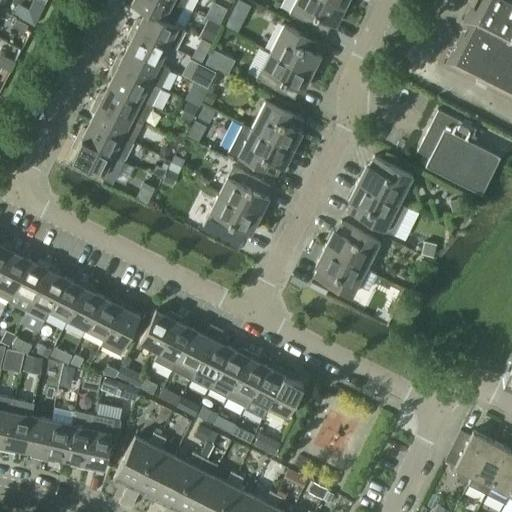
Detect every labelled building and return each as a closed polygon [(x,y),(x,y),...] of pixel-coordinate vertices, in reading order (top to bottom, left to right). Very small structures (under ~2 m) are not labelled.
[(173,24),(173,23),(182,5),(171,0),(131,0),(130,3),(144,10),(144,9),(173,24)] [(333,24),(343,5),(332,0),(292,0),(292,3),(293,3),(288,13),(325,32),(330,22),(333,24)] [(511,0),(483,0),(454,59),(511,89),(511,0)] [(215,2),(208,16),(220,22),(227,7),(215,2)] [(144,9),(144,10),(130,3),(144,10),(138,22),(133,19),(130,25),(167,44),(175,48),(184,29),(176,25),(173,23),(173,24),(144,9)] [(16,4),(11,13),(33,24),(38,15),(16,4)] [(229,16),(225,24),(234,29),(238,21),(229,16)] [(24,31),(28,24),(15,18),(12,25),(24,31)] [(207,18),(198,36),(210,42),(219,24),(207,18)] [(282,22),(268,50),(310,71),(319,53),(316,51),(320,42),(282,22)] [(132,34),(126,46),(157,62),(167,44),(130,25),(127,32),(132,34)] [(190,55),(202,61),(207,49),(196,44),(190,55)] [(112,62),(148,80),(160,86),(169,68),(157,62),(126,46),(119,58),(115,56),(112,62)] [(301,89),(310,71),(268,50),(259,68),(255,78),(292,97),(297,87),(301,89)] [(215,67),(220,58),(207,52),(203,61),(215,67)] [(3,67),(9,70),(14,60),(10,58),(6,60),(3,67)] [(113,71),(107,82),(139,98),(148,80),(112,62),(109,68),(113,71)] [(197,81),(207,86),(215,70),(204,65),(197,81)] [(94,99),(130,117),(141,123),(150,104),(139,99),(139,98),(107,82),(101,95),(97,93),(94,99)] [(216,93),(208,89),(202,101),(210,105),(216,93)] [(95,107),(89,119),(120,135),(130,117),(94,99),(90,105),(95,107)] [(263,99),(249,127),(291,148),(300,130),(297,128),(302,119),(263,99)] [(186,101),(179,117),(189,122),(197,106),(186,101)] [(474,127),(436,108),(415,149),(428,155),(424,163),(479,191),(498,155),(468,140),(474,127)] [(75,135),(111,153),(123,159),(132,141),(120,135),(89,119),(82,131),(78,129),(75,135)] [(186,134),(198,141),(206,125),(194,119),(186,134)] [(227,150),(235,154),(274,174),(279,164),(282,166),(291,148),(249,127),(241,122),(227,150)] [(174,129),(170,137),(180,142),(184,134),(174,129)] [(84,171),(87,165),(101,172),(99,176),(111,182),(123,159),(111,153),(75,135),(72,141),(76,143),(67,162),(84,171)] [(167,168),(168,168),(177,173),(184,159),(174,154),(167,168)] [(365,163),(356,180),(398,201),(407,184),(406,183),(411,174),(373,155),(368,164),(365,163)] [(152,172),(162,177),(166,168),(157,163),(152,172)] [(231,165),(217,193),(258,213),(267,196),(264,194),(268,184),(231,165)] [(171,187),(177,173),(168,168),(161,182),(171,187)] [(345,210),(392,234),(406,206),(398,201),(356,180),(347,198),(350,200),(345,210)] [(143,181),(135,197),(146,202),(154,187),(143,181)] [(249,231),(258,213),(217,193),(201,224),(239,243),(245,230),(249,231)] [(453,212),(479,205),(461,195),(449,198),(453,212)] [(332,228),(323,246),(364,267),(378,239),(340,220),(336,229),(332,228)] [(435,243),(423,240),(421,252),(432,255),(435,243)] [(0,270),(12,245),(6,242),(4,246),(0,244),(0,270)] [(12,245),(0,270),(0,295),(7,300),(12,290),(13,290),(29,259),(16,252),(18,248),(12,245)] [(374,274),(363,268),(364,267),(323,246),(314,264),(317,266),(312,275),(350,294),(355,284),(366,289),(374,274)] [(29,259),(13,290),(31,300),(49,263),(43,260),(40,265),(29,259)] [(54,266),(49,263),(31,300),(20,322),(37,330),(64,276),(52,271),(54,266)] [(64,276),(48,309),(67,319),(86,282),(79,278),(77,283),(64,276)] [(86,282),(67,319),(62,330),(79,339),(84,327),(85,328),(101,295),(89,289),(91,284),(86,282)] [(101,295),(85,328),(103,337),(122,300),(116,297),(114,301),(101,295)] [(122,300),(103,337),(122,346),(138,314),(125,307),(127,303),(122,300)] [(138,341),(157,351),(176,314),(169,311),(167,315),(154,309),(138,341)] [(176,314),(157,351),(153,359),(171,368),(175,360),(192,328),(179,321),(181,317),(176,314)] [(192,328),(175,360),(194,369),(212,332),(206,329),(204,334),(192,328)] [(0,341),(9,345),(14,333),(6,329),(0,341)] [(212,332),(194,369),(190,378),(208,387),(228,346),(215,340),(218,335),(212,332)] [(10,344),(26,353),(31,344),(15,336),(10,344)] [(40,344),(37,351),(49,356),(52,349),(40,344)] [(50,354),(67,363),(72,354),(55,345),(50,354)] [(228,346),(208,387),(226,395),(249,351),(242,348),(240,352),(228,346)] [(6,348),(1,368),(19,372),(23,352),(6,348)] [(254,354),(249,351),(226,395),(244,405),(254,385),(265,365),(252,358),(254,354)] [(38,373),(42,357),(25,353),(22,370),(38,373)] [(83,358),(75,353),(70,362),(79,367),(83,358)] [(511,353),(500,377),(511,382),(511,353)] [(106,374),(115,375),(122,360),(114,357),(106,374)] [(145,376),(122,363),(116,374),(139,386),(145,376)] [(254,385),(244,405),(243,407),(261,416),(267,406),(276,388),(277,385),(283,374),(285,369),(279,366),(276,370),(265,365),(254,385)] [(78,383),(80,370),(64,367),(61,379),(78,383)] [(276,388),(267,406),(286,416),(294,398),(302,383),(288,376),(291,372),(285,369),(283,374),(277,385),(276,388)] [(87,384),(98,387),(100,373),(89,371),(87,384)] [(100,388),(114,392),(118,380),(104,376),(100,388)] [(152,392),(156,384),(144,378),(140,387),(152,392)] [(138,386),(118,380),(114,392),(113,393),(134,400),(138,386)] [(163,386),(158,396),(176,405),(177,403),(181,395),(163,386)] [(0,394),(0,448),(2,449),(13,398),(0,394)] [(176,405),(194,414),(199,404),(181,395),(177,403),(176,405)] [(13,398),(2,449),(8,451),(9,446),(23,449),(30,413),(33,402),(13,398)] [(202,404),(197,414),(213,422),(218,412),(202,404)] [(70,422),(62,458),(76,461),(75,465),(81,467),(93,413),(73,408),(70,422)] [(30,413),(23,449),(36,452),(35,457),(42,458),(50,418),(30,413)] [(93,413),(81,467),(88,468),(89,463),(103,467),(111,432),(118,428),(120,419),(93,413)] [(230,431),(235,422),(218,414),(214,423),(230,431)] [(50,418),(42,458),(48,460),(49,455),(62,458),(70,422),(50,418)] [(204,441),(211,429),(199,423),(193,435),(204,441)] [(236,424),(232,432),(249,441),(254,433),(236,424)] [(458,430),(443,459),(458,467),(455,473),(466,479),(469,473),(472,475),(490,438),(472,429),(469,436),(458,430)] [(133,434),(112,477),(181,511),(312,511),(307,509),(305,511),(287,511),(275,506),(280,496),(269,490),(263,500),(236,486),(241,476),(230,470),(225,481),(198,467),(203,457),(191,451),(186,461),(159,447),(164,437),(153,431),(148,442),(133,434)] [(260,431),(254,442),(275,453),(281,442),(260,431)] [(490,438),(472,475),(467,483),(485,492),(508,448),(490,438)] [(206,439),(199,454),(204,456),(205,457),(212,443),(212,442),(206,439)] [(511,449),(508,448),(485,492),(503,502),(511,484),(511,449)] [(287,468),(283,476),(296,483),(300,474),(287,468)] [(322,498),(326,488),(313,481),(308,492),(322,498)] [(511,484),(503,502),(511,506),(511,484)] [(124,488),(118,500),(129,506),(135,494),(124,488)] [(333,493),(326,490),(322,498),(329,501),(333,493)] [(435,502),(430,511),(450,511),(451,510),(435,502)]
